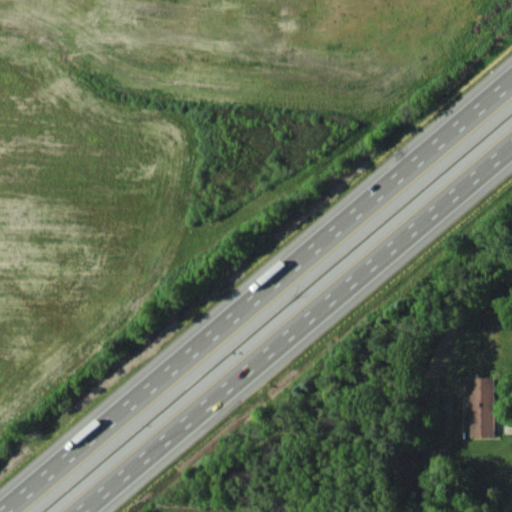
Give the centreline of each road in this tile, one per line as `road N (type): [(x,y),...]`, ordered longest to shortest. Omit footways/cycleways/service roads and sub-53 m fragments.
road 1 (motorway): [(511,76),(0,511)]
road 2 (motorway): [(77,511),(511,143)]
